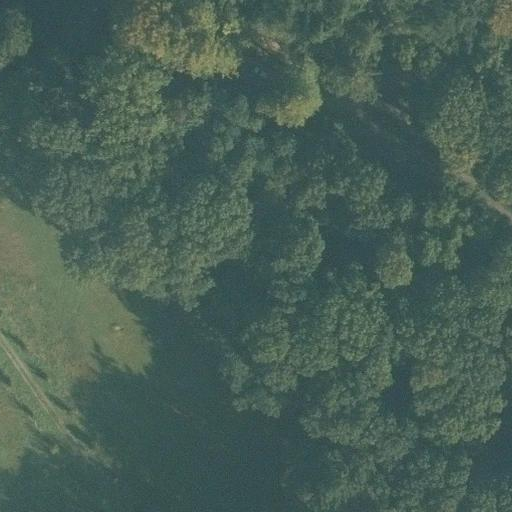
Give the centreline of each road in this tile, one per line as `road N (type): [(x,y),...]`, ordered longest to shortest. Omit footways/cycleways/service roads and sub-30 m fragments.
road 1 (tertiary): [(511,214),(105,0)]
road 2 (track): [(0,338),(122,511)]
road 3 (track): [(355,89),(511,30)]
